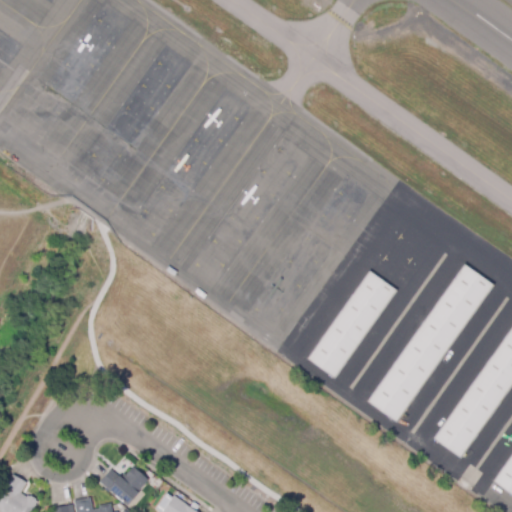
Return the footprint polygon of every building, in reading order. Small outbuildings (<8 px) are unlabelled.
[(462,266),(492,286),(394,424),(365,403),(462,266)] [(369,273),(395,291),(333,379),(306,360),(369,273)] [(511,328),(511,386),(460,460),(431,441),(511,328)] [(511,455),(511,495),(493,482),(511,455)] [(125,506),(99,482),(110,470),(119,478),(122,473),(125,476),(133,468),(147,481),(136,493),(137,494),(125,506)] [(29,511),(1,511),(0,511),(0,498),(4,492),(2,490),(12,475),(26,483),(19,494),(26,498),(26,496),(29,497),(30,496),(35,499),(34,501),(36,502),(29,511)] [(157,511),(155,510),(166,494),(171,498),(172,497),(194,511),(157,511)] [(74,511),(73,501),(89,498),(91,510),(98,509),(98,507),(109,504),(110,511),(74,511)]
